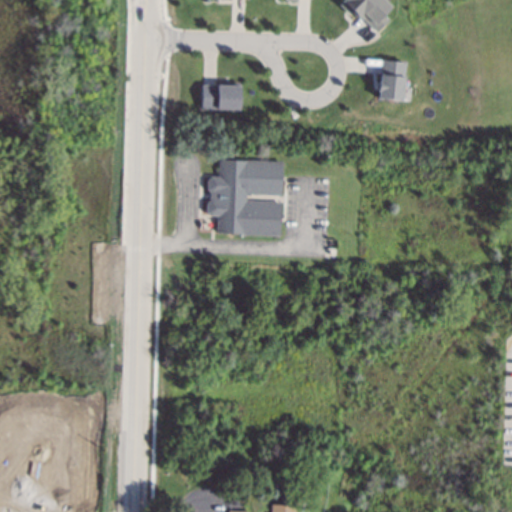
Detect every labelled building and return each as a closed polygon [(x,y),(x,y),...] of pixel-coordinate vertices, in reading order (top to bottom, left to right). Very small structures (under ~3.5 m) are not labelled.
[(339,0),(382,0),(388,6),(380,14),(385,19),(373,31),(358,16),(356,18),(350,12),(347,15),(336,4),(339,0)] [(379,58),(403,61),(398,101),(374,98),(375,90),(373,90),(374,80),(376,80),(379,58)] [(199,84),(214,84),(214,81),(237,82),(237,109),(199,108),(199,84)] [(281,161),(279,195),(245,194),(244,200),(279,201),(278,235),(214,232),(215,215),(207,214),(204,211),(205,202),(208,199),(208,191),(205,188),(205,178),(209,175),(217,175),(217,159),(281,161)] [(0,456),(0,496),(27,497),(27,502),(64,503),(64,482),(68,482),(69,438),(52,438),(52,452),(24,452),(24,456),(0,456)]
